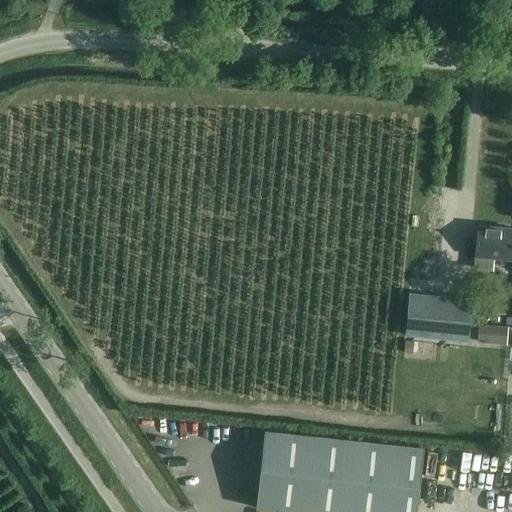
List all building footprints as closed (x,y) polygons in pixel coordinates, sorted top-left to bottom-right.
[(511,227),(477,224),(473,268),(493,270),(494,257),(511,258),(511,227)] [(467,339),(470,299),(410,293),(406,333),(467,339)] [(506,343),(507,327),(479,325),(478,341),(506,343)] [(405,343),(404,353),(412,354),(413,344),(405,343)] [(415,511),(423,445),(263,429),(255,507),(304,511),(415,511)]
